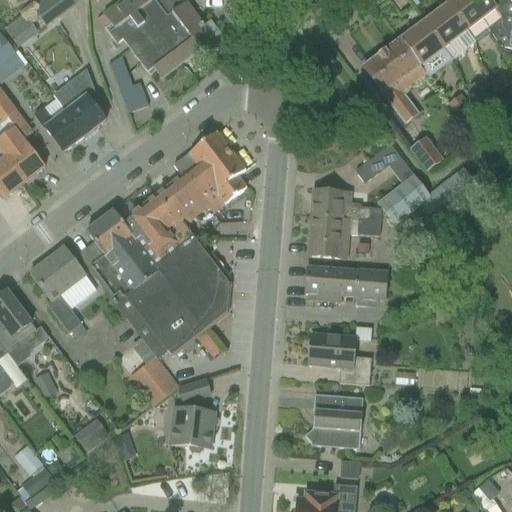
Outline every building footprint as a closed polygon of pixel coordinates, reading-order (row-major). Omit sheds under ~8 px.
[(64,16),(51,0),(48,0),(33,12),(47,29),(64,16)] [(125,0),(97,21),(105,31),(117,46),(120,44),(127,38),(128,39),(143,27),(134,14),(138,12),(128,0),(125,0)] [(128,0),(138,12),(134,14),(143,27),(148,34),(167,20),(166,20),(183,7),(178,0),(128,0)] [(456,0),(450,5),(470,31),(465,35),(473,46),(488,34),(487,32),(503,21),(487,0),(456,0)] [(511,0),(487,0),(503,21),(487,32),(488,34),(503,52),(511,53),(511,0)] [(186,5),(183,7),(166,20),(167,20),(180,37),(156,55),(162,64),(153,71),(155,74),(161,82),(194,57),(214,42),(205,30),(189,9),(186,6),(186,5)] [(465,35),(470,31),(450,5),(425,24),(445,50),(454,61),(473,46),(465,35)] [(19,48),(39,34),(26,15),(5,30),(19,48)] [(225,20),(224,24),(226,28),(229,30),(234,28),(235,22),(233,19),(228,18),(225,20)] [(148,34),(143,27),(128,39),(127,38),(120,44),(150,79),(155,74),(153,71),(162,64),(156,55),(180,37),(167,20),(148,34)] [(400,43),(419,70),(445,50),(425,24),(400,43)] [(0,80),(21,65),(0,37),(0,36),(0,80)] [(419,70),(400,43),(362,71),(383,98),(405,126),(418,117),(402,97),(395,88),(419,70)] [(318,71),(325,72),(326,57),(315,57),(314,72),(318,72),(318,71)] [(66,115),(85,140),(106,124),(88,101),(94,96),(86,73),(53,98),(66,115)] [(503,74),(486,87),(495,98),(511,86),(503,74)] [(132,89),(128,77),(116,87),(127,117),(148,109),(140,86),(132,89)] [(479,83),(467,92),(480,109),(491,100),(479,83)] [(0,129),(18,116),(0,92),(0,129)] [(474,114),(461,97),(448,107),(461,124),(474,114)] [(35,118),(64,156),(85,140),(66,115),(53,124),(43,111),(35,118)] [(446,115),(452,123),(456,119),(450,112),(446,115)] [(0,154),(5,161),(24,186),(45,170),(16,132),(0,144),(0,154)] [(173,168),(181,179),(182,179),(185,177),(210,209),(209,210),(213,216),(246,192),(237,180),(245,174),(233,157),(233,156),(232,157),(229,153),(230,153),(229,152),(216,136),(173,168)] [(427,174),(441,163),(425,142),(411,153),(427,174)] [(365,187),(389,169),(400,161),(391,148),(355,175),(365,187)] [(0,199),(3,202),(24,186),(5,161),(0,164),(0,199)] [(414,179),(403,187),(378,207),(394,228),(423,206),(440,230),(483,197),(464,172),(429,198),(414,179)] [(181,179),(154,198),(170,219),(165,223),(172,232),(178,227),(181,224),(185,229),(209,210),(210,209),(185,177),(182,179),(181,179)] [(350,207),(350,196),(313,194),(311,220),(342,222),(358,223),(370,224),(371,211),(360,210),(360,208),(350,207)] [(156,269),(189,242),(178,227),(172,232),(165,223),(170,219),(154,198),(126,219),(139,236),(135,240),(137,243),(136,243),(156,269)] [(78,258),(116,308),(159,274),(156,269),(136,243),(137,243),(135,240),(139,236),(126,219),(120,211),(114,215),(113,214),(86,234),(96,247),(87,254),(91,260),(84,265),(78,257),(78,258)] [(342,222),(311,220),(308,260),(346,262),(348,237),(379,239),(380,212),(371,211),(370,224),(358,223),(342,222)] [(170,360),(182,350),(169,333),(228,288),(229,287),(193,240),(189,242),(156,269),(159,274),(116,308),(156,362),(166,355),(170,360)] [(96,293),(64,251),(29,277),(50,304),(46,307),(68,337),(81,327),(70,312),(96,293)] [(331,272),(307,270),(305,297),(317,297),(317,304),(329,305),(331,272)] [(341,306),(342,299),(357,301),(359,274),(331,272),(329,305),(341,306)] [(357,301),(384,303),(386,276),(359,274),(357,301)] [(182,350),(227,316),(226,315),(228,288),(169,333),(182,350)] [(37,334),(7,294),(0,299),(0,325),(2,328),(0,329),(0,345),(8,356),(37,334)] [(438,310),(444,326),(452,323),(446,307),(438,310)] [(220,355),(206,336),(198,342),(212,361),(220,355)] [(354,360),(355,340),(311,337),(308,369),(340,371),(339,386),(369,389),(371,361),(354,360)] [(152,409),(178,391),(154,361),(130,380),(152,409)] [(56,394),(47,376),(34,382),(43,401),(56,394)] [(182,406),(210,398),(206,383),(177,392),(182,406)] [(311,446),(311,449),(359,453),(360,436),(362,417),(361,417),(363,402),(315,398),(313,414),(323,415),(322,431),(312,430),(312,433),(305,439),(311,446)] [(170,448),(189,450),(189,452),(192,456),(199,457),(202,454),(203,451),(210,452),(214,416),(174,412),(170,448)] [(86,453),(107,437),(97,425),(76,440),(86,453)] [(119,452),(132,448),(127,435),(114,440),(119,452)] [(30,479),(31,478),(42,469),(43,468),(33,456),(20,467),(30,479)] [(58,464),(48,471),(55,482),(65,475),(58,464)] [(360,466),(342,464),(341,481),(358,483),(360,466)] [(23,490),(30,500),(53,483),(45,472),(33,481),(22,489),(23,490)] [(484,511),(488,511),(496,507),(492,501),(499,496),(489,483),(472,497),(483,510),(484,511)] [(350,511),(355,509),(356,490),(335,488),(334,496),(307,494),(306,505),(296,504),(295,511),(350,511)] [(13,511),(21,511),(26,509),(20,500),(10,507),(13,511)]
